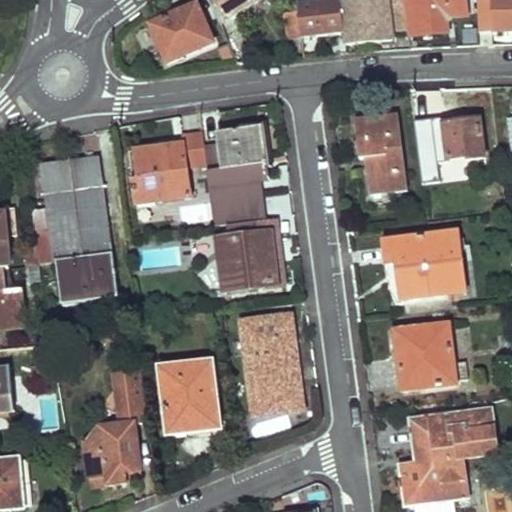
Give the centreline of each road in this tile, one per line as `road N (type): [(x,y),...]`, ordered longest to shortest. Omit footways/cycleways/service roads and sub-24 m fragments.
road 1 (residential): [(301,77),(345,444)]
road 2 (residential): [(301,77),(146,97),(91,91)]
road 3 (residential): [(511,61),(301,77)]
road 4 (residential): [(345,444),(184,511)]
